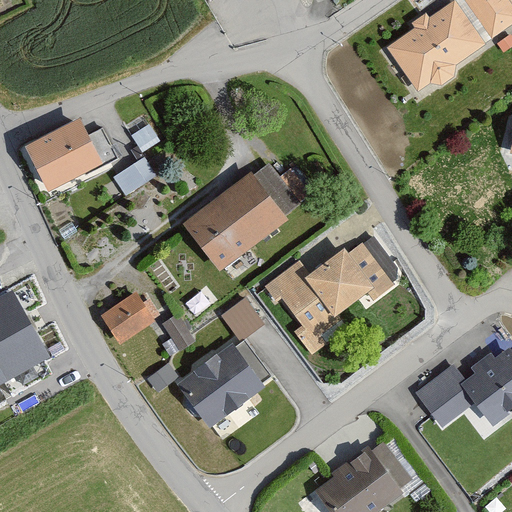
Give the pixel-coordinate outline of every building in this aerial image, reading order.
[(483,41),(455,0),(452,0),(387,44),(415,86),(483,41)] [(511,0),(466,0),(491,37),(511,23),(511,0)] [(82,111),(24,138),(46,186),(104,160),(82,111)] [(147,153),(112,173),(124,195),(159,174),(147,153)] [(268,156),(185,217),(221,265),(304,204),(268,156)] [(297,251),(255,281),(273,307),(281,301),(295,320),(289,324),(309,352),(325,340),(323,329),(338,319),(331,309),(369,281),(380,296),(398,283),(362,232),(310,270),(297,251)] [(0,290),(0,380),(68,342),(30,273),(0,290)] [(135,287),(99,313),(120,341),(155,316),(135,287)] [(242,298),(222,313),(237,333),(240,336),(260,321),(242,298)] [(237,333),(174,374),(207,423),(270,382),(240,336),(237,333)] [(455,357),(411,387),(435,421),(472,394),(491,421),(511,405),(511,350),(506,342),(465,371),(455,357)] [(369,511),(413,481),(381,436),(314,484),(334,511),(369,511)]
